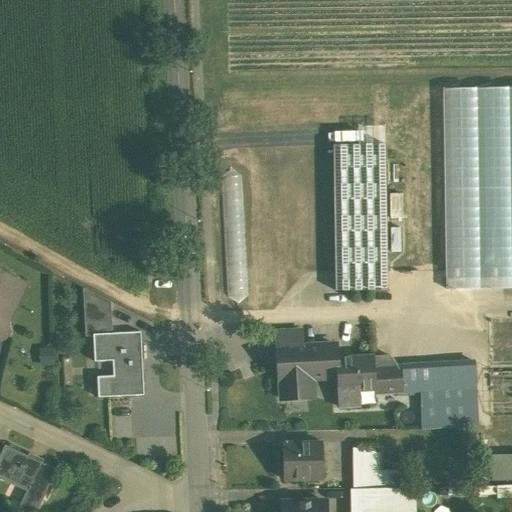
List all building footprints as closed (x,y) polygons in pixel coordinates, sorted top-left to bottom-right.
[(511,87),(444,87),(444,287),(511,286),(511,87)] [(385,145),(332,146),(335,291),(387,291),(385,145)] [(0,289),(6,277),(0,273),(0,340),(2,340),(4,339),(5,339),(6,337),(6,336),(7,336),(7,333),(7,330),(6,327),(3,325),(13,304),(0,298),(0,289)] [(110,303),(82,289),(85,337),(94,336),(94,335),(112,335),(110,303)] [(511,318),(487,319),(488,363),(511,362),(511,318)] [(300,331),(276,332),(277,349),(301,347),(300,331)] [(112,335),(94,335),(94,336),(95,361),(113,361),(113,375),(94,375),(95,397),(143,395),(139,333),(112,335)] [(335,345),(320,346),(322,379),(336,378),(335,359),(336,359),(335,345)] [(301,347),(277,349),(281,400),(312,398),(311,379),(322,379),(320,346),(301,347)] [(336,359),(335,359),(336,378),(337,392),(338,408),(360,407),(359,391),(374,390),(374,394),(402,393),(401,366),(389,367),(388,356),(336,359)] [(474,362),(401,366),(402,393),(421,392),(421,391),(474,388),(475,388),(474,362)] [(511,372),(488,373),(489,417),(511,416),(511,372)] [(474,388),(421,391),(421,392),(421,427),(477,426),(474,388)] [(323,479),(322,444),(282,444),(283,480),(323,479)] [(36,511),(56,470),(4,446),(0,454),(0,479),(15,486),(18,480),(29,485),(17,511),(19,511),(36,511)] [(375,448),(353,449),(353,472),(370,472),(375,472),(375,448)] [(511,455),(491,456),(492,481),(511,480),(511,455)] [(370,472),(353,472),(353,489),(399,488),(398,471),(375,472),(370,472)] [(399,511),(399,488),(353,489),(353,511),(399,511)] [(323,511),(323,502),(283,503),(283,511),(323,511)]
